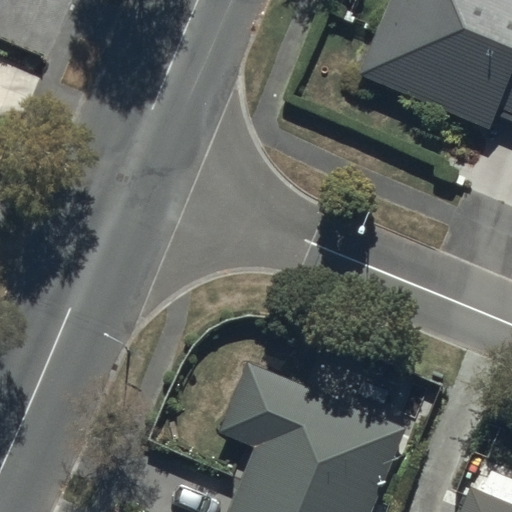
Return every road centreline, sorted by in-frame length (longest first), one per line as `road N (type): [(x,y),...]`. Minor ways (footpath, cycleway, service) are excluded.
road 1 (residential): [(138,170),(511,319)]
road 2 (tertiary): [(0,476),(138,170)]
road 3 (tertiary): [(138,170),(206,0)]
